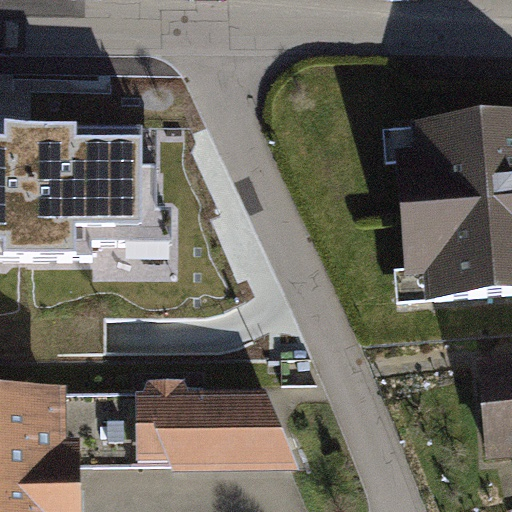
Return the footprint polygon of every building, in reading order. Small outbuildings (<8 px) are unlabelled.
[(511,126),(419,134),(420,155),(400,156),(410,286),(435,284),(437,308),(511,302),(511,126)] [(140,129),(0,127),(0,255),(95,256),(95,242),(156,242),(157,169),(140,169),(140,129)] [(511,366),(488,369),(498,465),(511,463),(511,366)] [(156,390),(111,391),(112,465),(171,464),(185,480),(303,479),(271,400),(156,402),(156,390)] [(65,401),(0,402),(0,511),(86,511),(85,465),(112,465),(111,391),(65,392),(65,401)]
